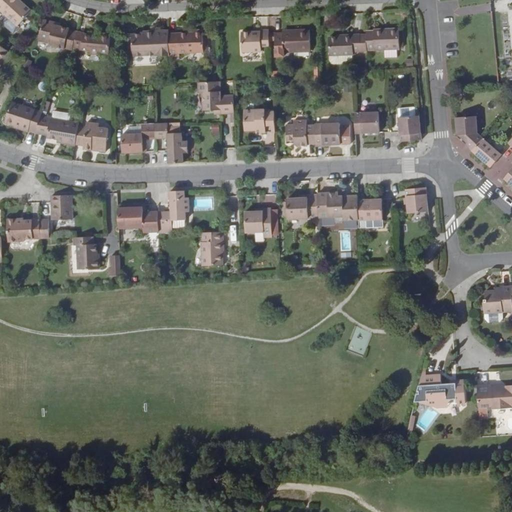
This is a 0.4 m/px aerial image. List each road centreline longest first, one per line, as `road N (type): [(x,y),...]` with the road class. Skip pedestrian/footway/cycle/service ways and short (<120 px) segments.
road 1 (tertiary): [(32,162),(108,175),(443,164)]
road 2 (residential): [(350,0),(117,8),(75,0)]
road 3 (residential): [(427,0),(443,164)]
road 4 (residential): [(511,358),(486,360),(472,350),(453,264)]
